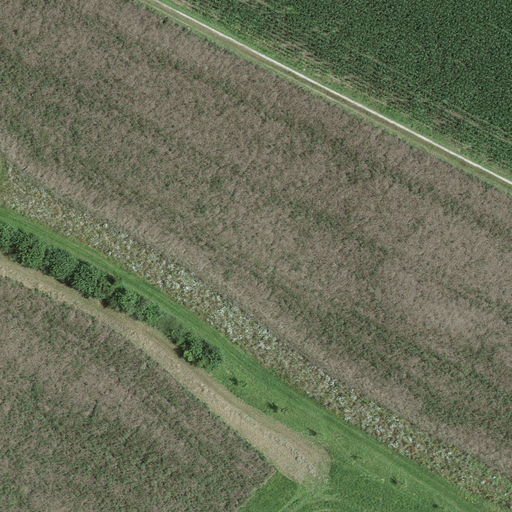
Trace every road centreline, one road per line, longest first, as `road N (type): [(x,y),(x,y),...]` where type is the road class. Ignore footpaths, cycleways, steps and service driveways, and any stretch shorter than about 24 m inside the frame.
road 1 (track): [(470,511),(108,278),(0,224)]
road 2 (track): [(145,0),(511,190)]
